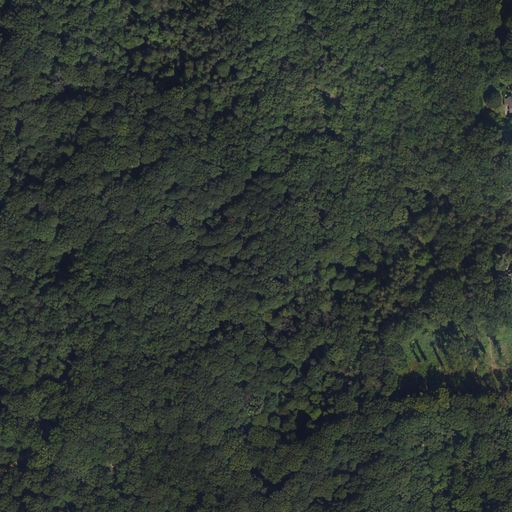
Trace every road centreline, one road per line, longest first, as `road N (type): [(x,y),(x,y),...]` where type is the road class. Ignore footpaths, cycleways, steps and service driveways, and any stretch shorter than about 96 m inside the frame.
road 1 (track): [(391,154),(358,171),(333,201),(309,272),(237,389),(186,416),(37,448)]
road 2 (track): [(209,131),(319,136),(391,154)]
road 3 (track): [(511,136),(391,154)]
